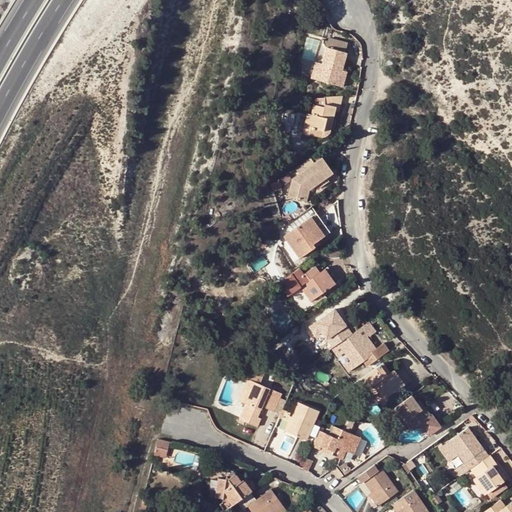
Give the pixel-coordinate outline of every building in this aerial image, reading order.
[(327,48),(323,65),(318,81),(339,87),(343,71),(348,53),(327,48)] [(312,80),(318,81),(323,65),(316,63),(312,80)] [(348,72),(343,71),(339,87),(344,88),(348,72)] [(340,97),(316,97),(317,106),(313,105),(311,115),(307,114),(304,127),(315,130),(313,134),(323,136),(324,132),(330,133),(332,127),(335,128),(337,121),(333,120),(336,112),(337,107),(341,108),(340,97)] [(315,130),(304,127),(302,134),(310,137),(310,135),(323,138),(323,136),(313,134),(315,130)] [(299,175),(293,179),(289,197),(306,202),(309,191),(333,173),(322,158),(308,168),(299,175)] [(295,169),(299,175),(308,168),(304,163),(295,169)] [(316,213),(284,237),(300,259),(315,248),(313,244),(325,236),(330,232),(316,213)] [(327,239),(325,236),(313,244),(315,248),(327,239)] [(315,266),(296,281),(301,287),(311,302),(335,284),(324,270),(320,273),(315,266)] [(328,267),(324,270),(335,284),(339,281),(328,267)] [(205,284),(200,287),(204,292),(209,289),(205,284)] [(311,302),(301,287),(295,292),(308,309),(313,305),(311,302)] [(350,335),(343,326),(334,314),(338,311),(342,308),(338,302),(321,315),(325,320),(316,326),(327,341),(332,348),(339,343),(350,335)] [(347,323),(338,311),(334,314),(343,326),(347,323)] [(367,336),(369,335),(370,336),(376,332),(369,322),(357,331),(363,339),(367,336)] [(323,344),(327,341),(316,326),(312,329),(323,344)] [(350,335),(339,343),(349,358),(356,367),(363,362),(374,355),(372,352),(363,339),(357,331),(350,335)] [(374,355),(363,362),(367,367),(390,351),(384,343),(372,352),(374,355)] [(356,367),(349,358),(342,363),(349,372),(356,367)] [(387,375),(391,372),(384,362),(380,365),(387,375)] [(380,365),(361,379),(368,389),(374,385),(385,399),(404,385),(394,370),(391,372),(387,375),(380,365)] [(394,370),(404,385),(412,380),(401,365),(394,370)] [(253,368),(248,379),(260,384),(264,373),(253,368)] [(260,384),(248,379),(244,388),(248,390),(243,402),(246,404),(239,419),(257,427),(261,418),(258,417),(262,407),(266,398),(270,399),(266,408),(275,412),(282,394),(260,384)] [(239,401),(243,402),(248,390),(244,388),(239,401)] [(412,395),(395,407),(402,417),(411,430),(431,415),(420,400),(417,402),(412,395)] [(298,402),(292,417),(294,418),(288,432),(307,440),(319,411),(298,402)] [(395,407),(380,417),(387,427),(402,417),(395,407)] [(284,431),(288,432),(294,418),(292,417),(289,416),(291,413),(285,410),(282,419),(288,422),(284,431)] [(468,427),(464,431),(473,445),(478,441),(468,427)] [(354,434),(343,429),(339,439),(319,431),(312,446),(319,449),(320,446),(334,452),(332,455),(343,460),(347,451),(354,434)] [(488,456),(478,441),(473,445),(464,431),(449,441),(458,455),(469,470),(470,469),(475,465),(488,456)] [(362,438),(354,434),(347,451),(355,454),(362,438)] [(157,440),(153,455),(165,458),(169,442),(157,440)] [(451,460),(458,455),(449,441),(441,447),(451,460)] [(319,449),(332,455),(334,452),(320,446),(319,449)] [(491,455),(488,456),(475,465),(481,474),(476,477),(488,493),(492,490),(498,485),(504,481),(499,474),(502,471),(491,455)] [(307,459),(302,469),(307,471),(312,461),(307,459)] [(345,462),(339,467),(344,472),(350,468),(345,462)] [(410,472),(405,464),(401,467),(406,475),(410,472)] [(375,465),(358,477),(364,486),(367,484),(372,492),(381,504),(398,492),(382,469),(379,470),(375,465)] [(475,465),(470,469),(476,477),(481,474),(475,465)] [(338,467),(332,471),(338,479),(343,476),(338,467)] [(218,478),(215,498),(223,499),(222,502),(219,504),(224,511),(237,502),(250,491),(256,487),(252,481),(250,482),(244,476),(237,473),(236,474),(234,471),(226,476),(228,479),(227,480),(218,478)] [(499,474),(504,481),(508,479),(502,471),(499,474)] [(488,493),(476,477),(472,480),(484,496),(488,493)] [(250,491),(237,502),(243,510),(248,506),(252,511),(276,511),(283,506),(280,501),(276,496),(271,489),(256,499),(250,491)] [(395,503),(401,511),(428,511),(414,490),(395,503)] [(381,504),(372,492),(369,494),(378,506),(381,504)] [(306,500),(296,494),(292,500),(302,506),(306,500)] [(437,494),(431,498),(436,505),(442,501),(437,494)] [(506,506),(501,499),(496,503),(500,510),(506,506)] [(500,510),(496,503),(483,511),(511,511),(511,502),(506,506),(500,510)] [(401,511),(395,503),(392,505),(396,511),(401,511)]
